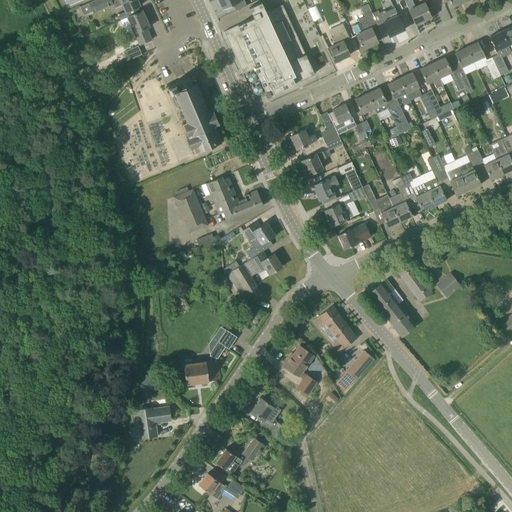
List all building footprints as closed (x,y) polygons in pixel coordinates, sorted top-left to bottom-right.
[(107,4),(105,0),(95,0),(80,7),(83,14),(107,4)] [(113,0),(111,1),(112,1),(115,8),(122,4),(126,12),(140,6),(137,0),(113,0)] [(243,0),(218,0),(223,10),(233,5),(235,10),(246,5),(243,0)] [(415,24),(431,17),(424,3),(415,7),(411,0),(407,0),(405,1),(409,10),(415,24)] [(242,73),(251,69),(254,68),(267,95),(294,83),(294,82),(300,80),(314,74),(282,4),(266,12),(261,2),(249,8),(253,18),(223,32),(242,73)] [(316,5),(308,9),(314,21),(322,17),(316,5)] [(359,23),(352,26),(356,35),(362,49),(377,42),(371,29),(378,26),(372,13),(371,10),(368,5),(361,9),(363,14),(365,16),(358,19),(359,22),(360,23),(359,23)] [(142,10),(127,17),(139,45),(151,40),(146,28),(149,27),(142,10)] [(389,37),(404,29),(398,15),(389,19),(385,10),(378,13),(382,22),(389,37)] [(328,30),(332,37),(335,45),(327,48),(334,62),(349,55),(343,42),(349,39),(342,23),(328,30)] [(511,25),(501,31),(508,45),(511,43),(511,25)] [(497,55),(491,57),(500,75),(508,72),(502,58),(511,54),(508,45),(501,31),(489,37),(492,43),(491,43),(497,55)] [(477,42),(466,47),(472,61),(484,56),(481,48),(480,48),(477,42)] [(126,58),(127,61),(142,54),(138,46),(123,52),(124,55),(120,57),(122,60),(126,58)] [(457,59),(456,59),(460,67),(472,61),(466,47),(454,53),(457,59)] [(432,63),(439,78),(451,72),(444,57),(432,63)] [(487,59),(484,61),(493,79),(500,75),(491,57),(487,59)] [(426,84),(432,81),(436,89),(443,86),(439,78),(432,63),(420,69),(426,84)] [(463,71),(456,74),(460,83),(463,88),(466,94),(473,91),(463,71)] [(412,73),(399,78),(410,102),(411,102),(410,100),(420,96),(422,95),(422,94),(412,73)] [(456,74),(451,76),(455,85),(458,91),(463,88),(460,83),(456,74)] [(193,76),(167,87),(171,95),(173,94),(173,95),(174,94),(186,121),(182,123),(188,137),(186,138),(191,150),(194,149),(196,154),(222,143),(215,126),(216,126),(216,125),(219,124),(213,110),(209,112),(193,76)] [(394,99),(400,96),(404,105),(410,102),(399,78),(387,84),(394,99)] [(504,87),(495,91),(500,100),(508,96),(504,87)] [(367,93),(373,108),(376,114),(388,109),(379,88),(367,93)] [(431,90),(425,93),(430,102),(434,112),(436,117),(442,114),(431,90)] [(373,108),(367,93),(354,99),(361,114),(373,108)] [(422,95),(420,96),(424,104),(429,114),(434,112),(430,102),(425,93),(422,94),(422,95)] [(341,122),(351,118),(351,117),(345,104),(332,110),(333,112),(329,114),(328,113),(327,114),(330,120),(333,126),(337,135),(345,131),(341,122)] [(399,105),(393,108),(404,132),(410,130),(407,124),(403,115),(399,105)] [(393,108),(388,110),(392,120),(399,135),(404,132),(393,108)] [(324,123),(330,120),(327,114),(327,112),(320,115),(324,123)] [(365,121),(361,123),(365,133),(370,130),(365,121)] [(355,126),(353,127),(359,140),(367,137),(365,133),(361,123),(355,126)] [(338,137),(337,135),(333,126),(320,133),(325,144),(338,137)] [(396,127),(384,132),(388,140),(399,135),(396,127)] [(314,134),(308,137),(304,129),(289,136),(296,150),(304,147),(303,146),(316,140),(314,134)] [(399,136),(391,139),(394,145),(394,147),(402,144),(399,136)] [(503,144),(491,149),(495,159),(502,174),(503,174),(511,169),(511,163),(507,154),(506,151),(511,148),(506,136),(500,139),(503,144)] [(338,137),(325,144),(327,150),(328,151),(342,145),(338,137)] [(483,162),(477,150),(472,153),(477,164),(483,162)] [(315,154),(301,161),(308,175),(322,169),(319,162),(326,159),(325,158),(323,152),(315,155),(315,154)] [(472,153),(466,155),(469,162),(472,167),(477,164),(472,153)] [(438,155),(432,158),(440,175),(443,180),(448,178),(449,181),(453,189),(456,196),(457,195),(468,190),(461,175),(458,167),(446,172),(443,166),(438,155)] [(432,158),(427,160),(435,178),(423,183),(434,205),(445,200),(445,201),(446,200),(443,194),(439,185),(437,183),(443,180),(440,175),(432,158)] [(495,159),(484,165),(491,180),(491,179),(502,174),(502,175),(502,174),(495,159)] [(351,162),(337,168),(340,176),(354,169),(351,162)] [(469,162),(458,167),(461,175),(468,190),(479,185),(480,185),(473,170),(472,167),(469,162)] [(409,173),(400,178),(408,196),(414,193),(415,196),(419,205),(422,212),(422,211),(433,206),(434,206),(434,205),(423,183),(420,177),(413,180),(409,173)] [(206,183),(210,194),(231,185),(228,177),(223,180),(222,177),(206,183)] [(327,179),(313,186),(320,200),(334,194),(330,187),(337,184),(334,177),(327,180),(327,179)] [(389,198),(389,199),(399,222),(400,222),(400,221),(411,216),(411,217),(411,216),(404,201),(403,198),(408,196),(400,178),(391,181),(395,188),(398,187),(400,193),(389,198)] [(360,181),(350,186),(353,191),(362,187),(360,181)] [(210,194),(214,204),(235,195),(232,188),(229,189),(228,187),(231,185),(210,194)] [(353,191),(349,193),(351,199),(352,201),(353,200),(365,195),(366,194),(362,187),(353,191)] [(208,225),(196,196),(194,192),(193,189),(173,197),(184,224),(189,222),(193,231),(208,225)] [(245,199),(238,202),(237,202),(239,205),(220,213),(223,212),(227,220),(263,205),(257,190),(244,195),(245,199)] [(366,194),(365,195),(367,199),(373,212),(379,209),(381,212),(385,222),(388,227),(399,222),(389,199),(389,198),(387,195),(376,200),(372,192),(366,194)] [(232,197),(235,195),(214,204),(218,214),(220,213),(239,205),(237,202),(238,202),(236,197),(233,199),(232,197)] [(349,207),(346,202),(338,205),(338,204),(325,210),(332,226),(345,219),(353,216),(349,207)] [(256,221),(242,230),(250,242),(255,248),(256,248),(259,253),(262,251),(266,248),(263,243),(275,235),(266,222),(259,226),(256,221)] [(358,226),(336,236),(343,250),(370,237),(364,224),(358,226)] [(220,239),(220,242),(221,244),(224,244),(236,236),(233,231),(220,239)] [(220,242),(220,239),(219,235),(213,237),(211,233),(196,240),(199,247),(221,244),(220,242)] [(234,269),(226,274),(231,282),(239,294),(250,301),(261,294),(256,285),(250,276),(257,272),(257,273),(258,273),(265,269),(269,275),(282,266),(274,253),(266,258),(262,251),(259,253),(249,259),(243,264),(234,269)] [(432,293),(415,270),(409,262),(392,274),(397,281),(401,278),(419,303),(432,293)] [(450,273),(441,280),(436,284),(445,297),(460,286),(450,273)] [(488,285),(487,284),(481,275),(471,282),(478,291),(488,285)] [(381,282),(368,293),(389,320),(402,310),(398,305),(399,304),(398,303),(402,300),(394,289),(386,279),(382,283),(381,282)] [(239,294),(231,282),(228,285),(235,297),(239,294)] [(324,324),(337,341),(331,345),(337,352),(343,348),(357,338),(332,305),(313,320),(319,328),(324,324)] [(402,310),(389,320),(401,336),(415,326),(402,310)] [(507,337),(511,332),(511,312),(497,324),(507,337)] [(209,352),(210,361),(183,365),(186,384),(220,379),(218,360),(216,361),(215,358),(217,358),(225,347),(228,349),(236,337),(225,329),(209,352)] [(288,357),(282,365),(299,376),(314,355),(299,345),(290,358),(288,357)] [(139,388),(157,388),(157,374),(139,375),(139,388)] [(308,395),(317,382),(306,375),(297,387),(308,395)] [(341,376),(335,383),(345,391),(351,384),(341,376)] [(331,392),(325,398),(332,405),(338,399),(331,392)] [(273,419),(280,409),(274,405),(273,407),(261,398),(251,412),(263,420),(258,427),(280,442),(289,430),(273,419)] [(136,410),(140,438),(156,436),(154,422),(170,420),(168,407),(152,409),(152,408),(136,410)] [(243,454),(251,460),(255,455),(257,456),(261,451),(259,450),(263,445),(255,439),(243,454)] [(232,460),(238,465),(241,460),(235,456),(235,455),(225,448),(215,462),(225,469),(232,460)] [(221,490),(224,486),(219,482),(219,481),(207,473),(198,485),(216,498),(222,491),(221,490)] [(240,494),(245,488),(232,479),(227,486),(240,494)]
